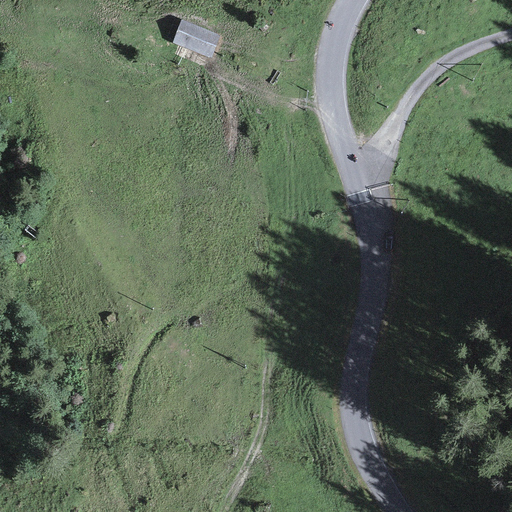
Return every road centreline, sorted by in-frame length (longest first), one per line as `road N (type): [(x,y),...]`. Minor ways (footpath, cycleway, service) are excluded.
road 1 (tertiary): [(353,0),(338,28),(329,82),(373,247),(354,413),(366,458),(398,511)]
road 2 (track): [(511,34),(432,73),(354,175)]
